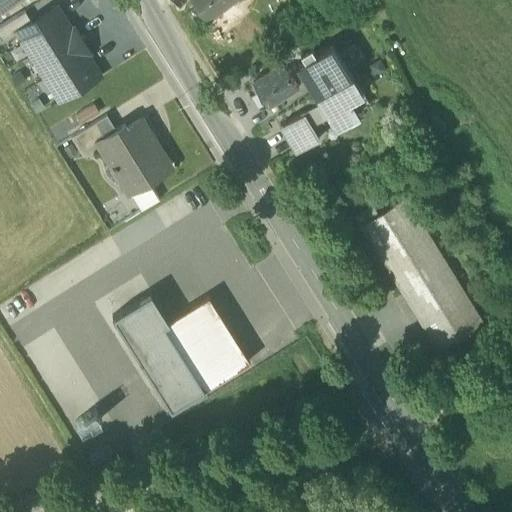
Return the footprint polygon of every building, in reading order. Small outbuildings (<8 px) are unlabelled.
[(232,0),(193,0),(208,19),(232,0)] [(71,32),(56,9),(31,24),(16,34),(16,35),(31,59),(34,57),(48,79),(45,81),(60,105),(101,80),(86,57),(89,55),(73,30),(71,32)] [(25,14),(0,29),(0,42),(1,44),(16,35),(16,34),(31,24),(25,14)] [(310,43),(300,49),(304,56),(297,60),(302,69),(316,91),(349,71),(330,39),(314,49),(310,43)] [(304,56),(300,49),(280,61),(281,62),(283,61),(291,75),(302,69),(297,60),(304,56)] [(281,62),(253,80),(267,103),(297,85),(291,75),(283,61),(281,62)] [(349,71),(316,91),(322,99),(319,101),(303,110),(281,123),(297,148),(318,135),(310,122),(329,111),(337,124),(357,112),(353,105),(358,102),(359,102),(367,97),(359,83),(358,83),(349,71)] [(93,106),(76,117),(81,126),(99,115),(93,106)] [(106,117),(95,124),(104,139),(115,132),(106,117)] [(156,143),(142,120),(126,130),(124,126),(115,132),(104,139),(103,140),(104,142),(97,147),(98,148),(127,195),(129,194),(148,183),(170,169),(154,144),(156,143)] [(95,124),(70,140),(82,158),(98,148),(97,147),(104,142),(103,140),(102,140),(104,139),(95,124)] [(148,183),(129,194),(141,213),(159,201),(148,183)] [(405,198),(386,210),(388,213),(382,217),(380,213),(361,225),(437,348),(456,336),(454,333),(460,330),(462,333),(481,321),(405,198)] [(113,316),(173,411),(210,388),(166,319),(150,293),(113,316)] [(206,293),(166,319),(210,388),(250,363),(206,293)] [(95,412),(74,424),(80,434),(100,422),(95,412)]
